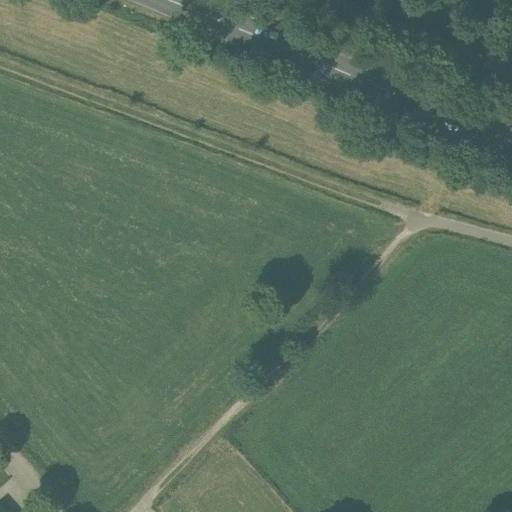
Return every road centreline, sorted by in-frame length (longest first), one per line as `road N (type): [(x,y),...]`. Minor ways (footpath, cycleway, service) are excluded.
road 1 (track): [(0,68),(423,221)]
road 2 (track): [(147,498),(423,221)]
road 3 (primary): [(511,139),(169,0)]
road 4 (track): [(511,70),(328,0)]
